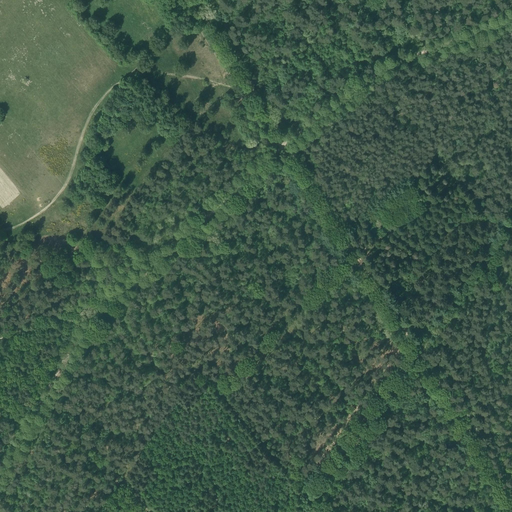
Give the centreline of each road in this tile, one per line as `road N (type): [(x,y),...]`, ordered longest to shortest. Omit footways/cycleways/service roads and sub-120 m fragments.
road 1 (track): [(313,501),(193,368),(122,467),(32,418)]
road 2 (unknown): [(303,511),(487,264)]
road 3 (track): [(511,19),(381,72),(278,144)]
road 4 (track): [(278,144),(290,148),(418,357)]
road 5 (unknown): [(278,144),(416,356)]
road 6 (track): [(278,144),(123,284),(99,294)]
road 7 (track): [(99,294),(0,477)]
road 8 (track): [(418,357),(306,511)]
road 9 (unknown): [(278,144),(224,75),(187,0)]
road 10 (track): [(195,3),(278,144)]
road 11 (track): [(418,357),(511,230)]
road 12 (track): [(418,357),(499,486)]
